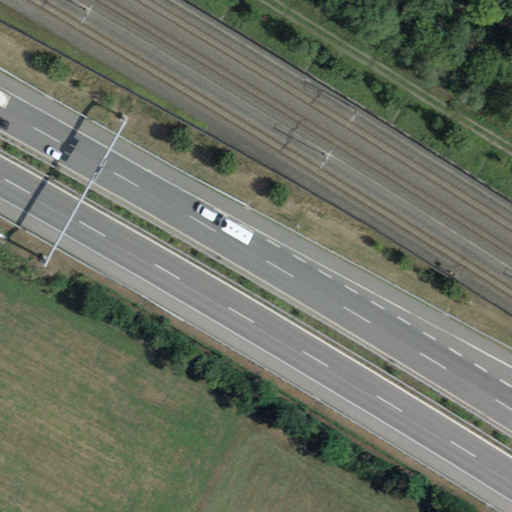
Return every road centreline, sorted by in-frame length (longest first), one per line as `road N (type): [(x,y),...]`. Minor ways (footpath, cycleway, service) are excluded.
road 1 (motorway): [(0,178),(511,482)]
road 2 (motorway): [(511,410),(0,110)]
road 3 (track): [(263,0),(511,153)]
